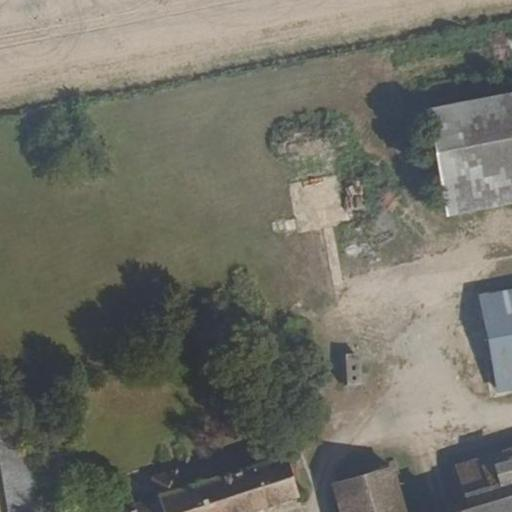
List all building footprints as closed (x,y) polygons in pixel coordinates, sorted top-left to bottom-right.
[(511,95),(426,112),(446,217),(511,204),(511,95)] [(511,292),(481,298),(499,391),(511,388),(511,292)] [(217,310),(250,346),(266,333),(235,299),(217,310)] [(344,353),(345,382),(359,381),(358,352),(344,353)] [(0,428),(0,468),(7,511),(36,511),(22,427),(8,426),(7,426),(6,426),(5,426),(0,428)] [(164,506),(144,511),(114,511),(113,508),(102,511),(252,511),(312,491),(300,455),(292,454),(183,492),(176,471),(154,478),(159,493),(164,506)] [(402,511),(389,468),(335,483),(343,511),(402,511)] [(491,506),(471,511),(511,511),(511,483),(486,492),(491,506)] [(113,508),(114,511),(144,511),(164,506),(159,493),(113,508)]
